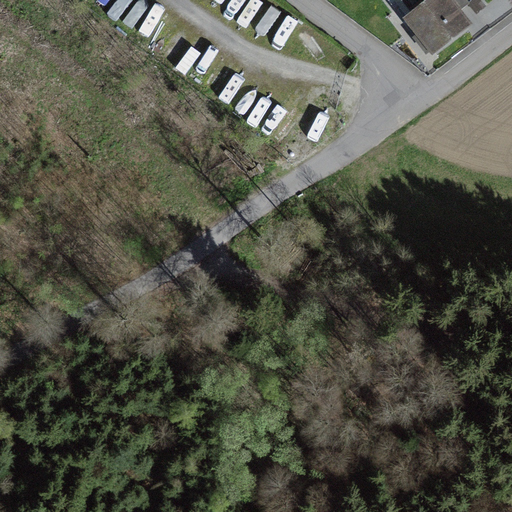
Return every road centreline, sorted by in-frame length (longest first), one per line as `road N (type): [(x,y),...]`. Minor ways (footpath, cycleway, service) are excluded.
road 1 (unclassified): [(0,365),(174,265),(428,95)]
road 2 (track): [(174,265),(258,276),(394,328),(428,355),(511,481)]
road 3 (residential): [(428,95),(304,0)]
